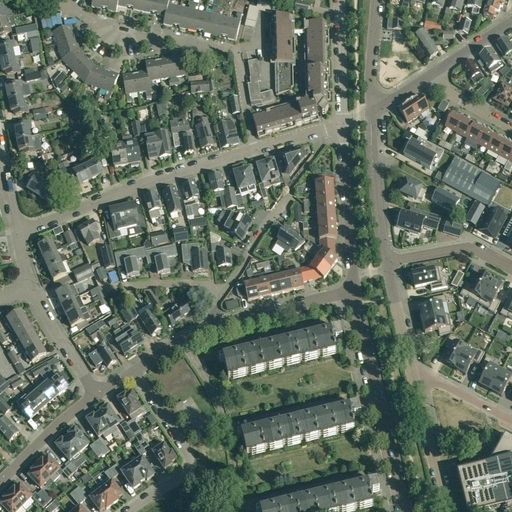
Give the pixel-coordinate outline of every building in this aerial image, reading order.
[(104,10),(105,0),(92,0),(91,8),(99,10),(100,9),(104,10)] [(118,0),(105,0),(104,10),(108,10),(107,12),(116,13),(117,7),(118,0)] [(118,0),(117,7),(125,9),(125,7),(129,8),(130,0),(118,0)] [(143,0),(130,0),(129,8),(133,9),(133,10),(141,12),(143,0)] [(156,0),(143,0),(141,12),(149,14),(149,13),(153,14),(156,0)] [(169,0),(156,0),(153,14),(157,15),(157,16),(165,18),(168,6),(169,3),(169,0)] [(431,6),(442,9),(444,4),(444,0),(430,0),(432,1),(431,6)] [(447,5),(446,10),(444,15),(451,17),(452,12),(460,14),(461,9),(462,9),(463,0),(449,0),(448,5),(447,5)] [(471,15),(477,17),(479,12),(480,12),(483,0),(470,0),(470,2),(469,2),(467,8),(473,10),(471,15)] [(487,0),(483,18),(492,20),(494,14),(498,15),(500,10),(502,11),(502,9),(506,10),(508,3),(504,2),(504,1),(500,0),(487,0)] [(259,13),(264,14),(267,3),(258,1),(256,9),(259,13)] [(17,2),(15,8),(27,11),(28,5),(17,2)] [(295,2),(294,10),(306,11),(308,5),(295,2)] [(267,3),(264,14),(272,16),(274,5),(267,3)] [(179,9),(168,6),(165,18),(163,25),(171,27),(172,26),(176,27),(179,9)] [(257,18),(259,13),(256,9),(249,7),(247,16),(257,18)] [(187,31),(192,11),(179,9),(176,27),(180,28),(179,29),(187,31)] [(204,14),(192,11),(187,31),(196,33),(196,31),(200,32),(204,14)] [(211,36),(216,17),(204,14),(200,32),(204,33),(203,34),(211,36)] [(228,19),(216,17),(211,36),(220,38),(220,37),(224,38),(228,19)] [(291,41),(291,33),(291,25),(294,25),(294,17),(271,18),(271,26),(274,26),(274,33),(272,33),(271,34),(274,34),(274,40),(272,41),(272,58),(274,58),(274,64),(272,65),(275,65),(275,94),(276,98),(291,93),(291,90),(293,90),(292,65),(292,56),(295,56),(294,41),(291,41)] [(5,19),(0,19),(0,35),(11,33),(10,27),(7,27),(5,19)] [(228,19),(224,38),(228,39),(227,40),(236,41),(240,22),(228,19)] [(405,21),(393,20),(393,30),(404,30),(405,21)] [(467,36),(471,23),(462,20),(458,33),(467,36)] [(305,101),(313,106),(316,113),(318,113),(322,116),(324,116),(328,110),(328,108),(324,105),(324,103),(328,103),(328,102),(326,102),(325,95),(328,95),(327,78),(325,78),(325,72),(327,71),(325,71),(325,64),(327,64),(327,47),(324,47),(324,40),(327,40),(324,40),(324,33),(326,33),(326,24),(303,25),(303,33),(307,33),(307,49),(304,49),(304,64),(307,64),(308,80),(305,80),(305,101)] [(35,26),(15,31),(16,37),(36,33),(35,26)] [(57,46),(74,40),(73,36),(74,35),(71,27),(52,33),(57,46)] [(430,42),(423,31),(413,37),(420,48),(428,61),(438,54),(434,48),(434,46),(432,42),(430,42)] [(37,34),(28,35),(32,55),(41,53),(37,34)] [(74,40),(57,46),(59,52),(58,54),(59,55),(61,61),(79,51),(77,43),(75,43),(74,40)] [(510,72),(511,70),(511,45),(509,46),(505,40),(495,46),(504,58),(505,59),(501,61),(510,72)] [(0,49),(0,61),(13,59),(12,50),(14,49),(13,43),(0,46),(1,49),(0,49)] [(73,73),(87,60),(84,57),(85,56),(79,51),(61,61),(66,65),(66,67),(68,67),(73,73)] [(488,70),(491,75),(501,68),(498,64),(499,63),(496,57),(494,58),(490,51),(479,58),(488,71),(488,70)] [(170,59),(173,79),(185,77),(182,58),(178,59),(178,58),(170,59)] [(13,59),(0,61),(2,73),(6,72),(7,76),(19,73),(18,67),(15,68),(13,59)] [(158,62),(160,81),(173,79),(170,59),(161,61),(161,62),(158,62)] [(84,84),(96,68),(90,62),(90,63),(87,60),(73,73),(78,78),(78,80),(80,80),(84,84)] [(145,63),(147,73),(149,83),(160,81),(158,62),(154,63),(154,62),(145,63)] [(483,80),(479,74),(480,74),(471,62),(462,68),(470,80),(471,80),(474,86),(483,80)] [(93,88),(100,90),(107,73),(103,71),(103,70),(96,68),(84,84),(91,87),(91,88),(93,88)] [(23,71),(25,78),(34,76),(32,69),(23,71)] [(66,77),(61,73),(53,82),(56,88),(66,77)] [(107,73),(100,90),(112,95),(119,76),(111,73),(110,74),(107,73)] [(149,83),(147,73),(139,74),(139,75),(135,76),(137,94),(150,92),(150,90),(149,85),(149,83)] [(39,75),(34,76),(25,78),(24,78),(25,84),(40,81),(39,75)] [(137,94),(135,76),(131,76),(131,75),(122,77),(125,96),(137,94)] [(483,84),(490,91),(494,87),(487,80),(483,84)] [(8,101),(22,99),(20,89),(22,89),(21,83),(9,85),(9,89),(6,90),(8,101)] [(190,85),(190,86),(191,96),(209,94),(208,83),(190,85)] [(248,93),(259,91),(258,83),(247,85),(248,93)] [(493,101),(507,108),(511,98),(511,88),(503,83),(501,88),(501,87),(493,101)] [(57,88),(62,93),(67,88),(62,84),(57,88)] [(265,94),(268,104),(274,102),(271,92),(265,94)] [(261,106),(268,104),(265,94),(260,95),(260,102),(261,106)] [(250,104),(260,102),(260,95),(249,97),(250,104)] [(413,100),(409,103),(418,117),(428,111),(419,97),(413,101),(413,100)] [(237,98),(230,99),(232,116),(240,114),(237,98)] [(22,99),(8,101),(11,113),(14,112),(15,116),(27,113),(26,107),(24,107),(22,99)] [(313,106),(305,101),(289,105),(290,108),(275,113),(274,110),(260,114),(260,117),(252,119),(257,136),(258,138),(257,136),(264,134),(265,136),(281,131),(280,129),(287,127),(288,130),(287,127),(294,125),(295,127),(311,123),(310,120),(317,118),(318,121),(318,120),(316,113),(313,106)] [(418,117),(409,103),(404,106),(405,106),(398,111),(407,124),(418,117)] [(456,134),(464,119),(460,117),(459,117),(453,113),(445,128),(456,134)] [(210,148),(214,147),(205,117),(200,119),(202,123),(194,126),(196,129),(195,129),(202,150),(205,149),(206,151),(210,149),(210,148)] [(464,119),(456,134),(466,140),(474,125),(468,122),(468,121),(464,119)] [(104,139),(110,138),(108,122),(102,123),(104,139)] [(174,149),(182,148),(184,156),(195,154),(192,137),(191,132),(188,133),(187,124),(177,126),(177,122),(170,123),(174,149)] [(220,149),(238,145),(235,131),(234,132),(232,124),(230,122),(222,124),(222,125),(215,127),(220,149)] [(14,130),(17,141),(30,138),(28,129),(31,129),(30,123),(17,125),(18,129),(14,130)] [(135,139),(141,138),(139,123),(132,124),(135,139)] [(422,134),(427,131),(423,124),(418,128),(422,134)] [(474,125),(466,140),(477,145),(485,131),(481,128),(480,129),(474,125)] [(85,126),(76,129),(78,135),(87,131),(85,126)] [(485,131),(477,145),(487,151),(495,137),(489,134),(490,133),(485,131)] [(155,138),(159,159),(160,161),(170,159),(166,135),(155,137),(155,138)] [(495,137),(487,151),(498,157),(506,142),(502,140),(501,140),(495,137)] [(30,138),(17,141),(19,153),(23,152),(23,156),(36,153),(35,147),(32,147),(30,138)] [(137,144),(136,144),(136,140),(132,141),(131,138),(123,139),(124,146),(127,166),(140,164),(137,144)] [(159,159),(155,138),(145,140),(149,161),(159,159)] [(404,155),(403,156),(426,168),(437,149),(418,139),(416,144),(411,142),(410,143),(411,143),(410,144),(408,148),(404,155)] [(438,146),(444,149),(447,145),(441,141),(438,146)] [(506,142),(498,157),(508,162),(511,154),(511,146),(510,145),(511,145),(506,142)] [(127,166),(124,146),(118,147),(117,143),(110,144),(114,168),(127,166)] [(447,145),(444,149),(450,153),(452,148),(447,145)] [(285,176),(285,177),(286,178),(291,178),(308,157),(304,150),(280,157),(281,161),(277,163),(281,177),(285,176)] [(511,154),(508,162),(503,170),(509,173),(511,167),(511,154)] [(92,164),(84,168),(90,181),(100,176),(99,172),(102,171),(97,159),(91,162),(92,164)] [(60,171),(69,167),(67,162),(58,167),(60,171)] [(267,164),(265,165),(271,188),(280,186),(278,180),(273,162),(272,163),(271,162),(266,163),(267,164)] [(264,190),(271,188),(265,165),(263,165),(263,164),(258,165),(258,167),(257,167),(262,185),(258,186),(262,200),(267,199),(264,190)] [(445,185),(463,195),(487,208),(500,185),(482,174),(478,181),(451,166),(442,183),(445,185)] [(90,181),(84,168),(76,172),(75,170),(69,172),(75,184),(78,183),(80,186),(90,181)] [(241,172),(248,195),(256,192),(254,188),(255,187),(249,169),(248,170),(247,168),(243,170),(243,171),(241,172)] [(248,195),(241,172),(240,172),(240,171),(235,172),(235,173),(234,174),(239,192),(240,197),(248,195)] [(27,190),(37,196),(44,184),(37,179),(38,177),(33,174),(26,185),(29,187),(27,190)] [(233,190),(224,192),(220,176),(208,179),(212,195),(213,200),(224,197),(227,210),(237,207),(236,202),(233,190)] [(316,195),(334,194),(333,182),(327,183),(327,177),(313,177),(313,184),(315,184),(316,195)] [(406,182),(401,194),(408,197),(407,199),(413,201),(413,200),(416,201),(416,200),(421,203),(426,192),(420,189),(421,189),(406,182)] [(44,184),(37,196),(47,203),(49,200),(52,202),(59,190),(53,187),(52,189),(44,184)] [(185,209),(197,206),(196,201),(200,199),(198,192),(196,192),(194,184),(182,187),(186,203),(183,204),(185,209)] [(181,213),(177,197),(175,189),(163,193),(168,209),(170,217),(181,213)] [(459,201),(442,192),(438,190),(431,202),(453,214),(459,201)] [(316,195),(317,207),(334,205),(334,194),(316,195)] [(151,221),(160,218),(158,211),(162,210),(160,203),(158,203),(156,195),(144,198),(149,214),(151,221)] [(263,201),(251,204),(252,210),(264,207),(263,201)] [(474,204),(464,222),(465,222),(465,221),(475,227),(476,228),(476,227),(480,229),(479,232),(494,239),(505,218),(491,211),(489,213),(485,210),(485,209),(484,210),(474,205),(475,204),(474,204)] [(122,208),(127,231),(134,229),(136,234),(147,232),(143,219),(137,220),(134,205),(122,208)] [(334,205),(317,207),(317,218),(335,217),(334,205)] [(127,231),(122,208),(109,211),(113,226),(107,227),(110,241),(121,238),(120,233),(127,231)] [(402,211),(397,227),(410,231),(410,232),(409,233),(417,236),(418,234),(420,234),(424,221),(438,225),(440,218),(415,210),(414,215),(402,211)] [(237,218),(232,216),(220,213),(217,218),(222,221),(227,224),(228,223),(246,233),(248,229),(250,229),(251,226),(250,225),(251,224),(238,216),(237,218)] [(317,218),(318,230),(336,229),(335,217),(317,218)] [(78,231),(84,241),(88,247),(99,241),(95,234),(98,233),(92,223),(85,227),(84,225),(78,229),(79,230),(78,231)] [(245,236),(246,233),(228,223),(227,224),(224,230),(229,233),(228,235),(242,242),(242,240),(244,240),(245,237),(245,236)] [(511,224),(510,223),(502,237),(508,240),(506,245),(511,248),(511,224)] [(453,224),(450,235),(459,238),(462,227),(453,224)] [(173,231),(175,244),(189,241),(187,229),(173,231)] [(336,229),(318,230),(319,247),(322,247),(334,246),(334,240),(337,240),(336,229)] [(288,254),(291,250),(294,252),(305,243),(297,238),(285,230),(277,241),(278,241),(275,246),(288,254)] [(76,244),(73,239),(70,233),(62,236),(67,248),(71,247),(76,244)] [(153,247),(167,244),(165,233),(150,237),(153,247)] [(43,259),(56,253),(62,251),(59,245),(53,247),(51,242),(38,248),(43,259)] [(218,268),(232,266),(230,251),(219,252),(218,244),(211,245),(212,253),(216,253),(218,268)] [(198,253),(198,245),(181,247),(183,263),(192,262),(192,273),(207,272),(206,253),(198,253)] [(323,251),(316,261),(330,271),(337,261),(335,260),(334,246),(322,247),(323,251)] [(111,247),(100,250),(105,270),(116,268),(111,247)] [(177,256),(175,247),(145,253),(144,249),(146,259),(147,266),(155,264),(156,267),(155,267),(156,273),(157,273),(158,276),(170,274),(166,259),(177,256)] [(136,261),(146,259),(144,249),(114,256),(117,268),(124,267),(125,270),(124,270),(126,276),(127,279),(139,276),(136,261)] [(58,258),(56,253),(43,259),(48,270),(61,265),(66,262),(63,256),(58,258)] [(330,271),(316,261),(309,270),(305,271),(308,282),(321,279),(323,280),(330,271)] [(61,265),(48,270),(53,282),(66,276),(61,265)] [(75,279),(91,271),(89,266),(72,273),(75,279)] [(287,271),(288,275),(292,292),(304,289),(302,284),(308,282),(305,271),(304,269),(299,270),(298,268),(287,271)] [(438,269),(412,275),(415,289),(430,285),(431,292),(447,288),(445,282),(441,283),(438,269)] [(101,283),(107,280),(102,270),(96,273),(101,283)] [(91,271),(75,279),(77,285),(94,277),(91,271)] [(292,292),(288,275),(277,278),(281,295),(292,292)] [(466,285),(460,297),(467,300),(467,299),(478,305),(490,281),(479,275),(472,288),(466,285)] [(277,278),(266,281),(270,298),(281,295),(277,278)] [(270,298),(266,281),(255,283),(259,301),(270,298)] [(490,281),(478,305),(489,310),(488,311),(494,314),(500,304),(494,300),(501,287),(490,281)] [(259,301),(255,283),(244,286),(243,284),(237,286),(236,288),(238,297),(240,299),(246,297),(247,303),(259,301)] [(55,294),(61,306),(78,298),(73,287),(68,289),(55,294)] [(92,298),(97,296),(101,294),(99,288),(90,293),(92,298)] [(151,295),(145,299),(157,314),(162,310),(151,295)] [(434,306),(419,310),(422,322),(448,316),(443,317),(441,305),(446,304),(445,297),(433,300),(434,306)] [(61,306),(66,317),(84,309),(79,298),(78,298),(61,306)] [(506,305),(500,315),(506,318),(511,320),(511,306),(511,308),(506,305)] [(175,306),(163,314),(166,319),(171,327),(184,318),(183,317),(190,312),(185,306),(178,310),(175,306)] [(85,308),(84,309),(66,317),(71,329),(84,323),(81,317),(88,314),(85,308)] [(127,309),(121,313),(129,325),(135,321),(127,309)] [(13,332),(27,324),(21,313),(7,321),(5,323),(11,333),(13,332)] [(140,319),(152,338),(156,335),(158,335),(161,334),(161,332),(162,331),(150,313),(140,319)] [(448,316),(422,322),(424,334),(438,331),(439,337),(451,335),(450,328),(448,316)] [(113,319),(106,323),(110,328),(116,324),(113,319)] [(33,335),(27,324),(13,332),(19,343),(33,335)] [(120,330),(134,351),(143,345),(135,331),(132,333),(127,326),(120,330)] [(97,339),(101,345),(102,344),(106,342),(98,330),(89,336),(93,341),(97,339)] [(134,351),(120,330),(114,335),(118,342),(115,344),(124,357),(134,351)] [(343,344),(342,337),(341,337),(340,334),(331,336),(330,331),(222,358),(228,381),(336,355),(334,346),(343,344)] [(25,353),(40,345),(33,335),(19,343),(25,353)] [(450,351),(443,364),(454,370),(467,347),(456,341),(456,340),(451,337),(445,348),(450,351)] [(46,356),(40,345),(25,353),(23,355),(29,365),(32,364),(46,356)] [(92,361),(96,367),(103,363),(107,369),(116,363),(105,346),(97,351),(100,356),(99,356),(92,361)] [(467,347),(454,370),(465,376),(472,362),(478,366),(484,355),(478,352),(477,355),(466,349),(467,347)] [(13,353),(8,356),(11,361),(16,358),(13,353)] [(486,372),(479,386),(490,392),(501,370),(491,364),(492,361),(487,358),(486,358),(481,369),(486,372)] [(36,370),(39,376),(49,370),(46,365),(36,370)] [(511,375),(501,370),(490,392),(501,397),(508,384),(511,385),(511,375)] [(45,383),(47,385),(57,397),(67,389),(57,377),(56,377),(54,375),(45,383)] [(15,382),(18,388),(23,385),(19,380),(15,382)] [(48,405),(57,397),(47,385),(38,393),(48,405)] [(38,393),(29,401),(39,413),(48,405),(38,393)] [(127,425),(130,431),(134,437),(141,432),(133,421),(143,415),(135,402),(136,401),(132,394),(126,397),(125,396),(118,400),(132,421),(127,425)] [(10,410),(4,404),(0,399),(0,410),(5,416),(10,410)] [(30,421),(39,413),(29,401),(27,399),(18,407),(20,408),(19,409),(30,421)] [(101,414),(98,416),(111,436),(117,432),(115,428),(119,425),(107,407),(100,412),(101,414)] [(362,420),(360,413),(360,414),(359,410),(350,412),(349,408),(241,434),(246,458),(355,431),(353,422),(362,420)] [(105,440),(111,436),(98,416),(95,418),(93,417),(86,421),(98,439),(102,436),(105,440)] [(5,420),(5,421),(1,417),(0,418),(0,434),(8,443),(18,434),(5,420)] [(125,435),(130,431),(127,425),(126,423),(120,427),(125,435)] [(66,440),(79,454),(88,446),(75,430),(68,436),(69,437),(66,440)] [(135,438),(138,443),(143,451),(149,447),(140,435),(135,438)] [(460,472),(457,473),(465,511),(491,511),(511,507),(511,439),(505,435),(488,466),(460,472)] [(79,454),(66,440),(63,443),(62,441),(55,447),(69,463),(79,454)] [(94,444),(103,455),(104,457),(109,453),(99,440),(94,444)] [(161,442),(150,449),(164,471),(171,466),(170,465),(176,461),(171,454),(170,455),(161,442)] [(143,451),(138,443),(133,447),(140,458),(146,455),(143,451)] [(98,459),(103,455),(94,444),(89,448),(98,459)] [(37,467),(50,480),(53,483),(60,477),(56,474),(60,470),(48,458),(43,463),(42,461),(37,467)] [(142,459),(132,466),(142,482),(146,480),(147,481),(154,477),(142,459)] [(116,466),(110,470),(116,478),(121,474),(133,491),(140,486),(139,484),(142,482),(132,466),(129,462),(118,469),(116,466)] [(71,464),(66,468),(73,475),(77,471),(71,464)] [(40,490),(50,480),(37,467),(31,472),(33,473),(28,478),(40,490)] [(73,475),(66,468),(62,473),(68,479),(73,475)] [(98,488),(112,506),(118,501),(117,500),(122,496),(111,481),(116,478),(110,470),(105,474),(109,479),(98,488)] [(381,496),(379,490),(378,490),(377,486),(369,489),(367,484),(259,510),(259,511),(355,511),(373,508),(371,499),(381,496)] [(9,495),(22,508),(32,498),(20,486),(15,491),(14,490),(9,495)] [(79,488),(74,492),(83,502),(88,498),(79,488)] [(106,511),(112,506),(98,488),(91,493),(94,497),(90,500),(99,511),(101,511),(105,509),(106,511)] [(42,491),(37,496),(47,505),(51,501),(42,491)] [(83,502),(74,492),(70,496),(78,506),(83,502)] [(18,511),(22,508),(9,495),(3,500),(5,502),(0,506),(4,510),(2,511),(18,511)] [(47,505),(37,496),(33,500),(43,510),(47,505)]
